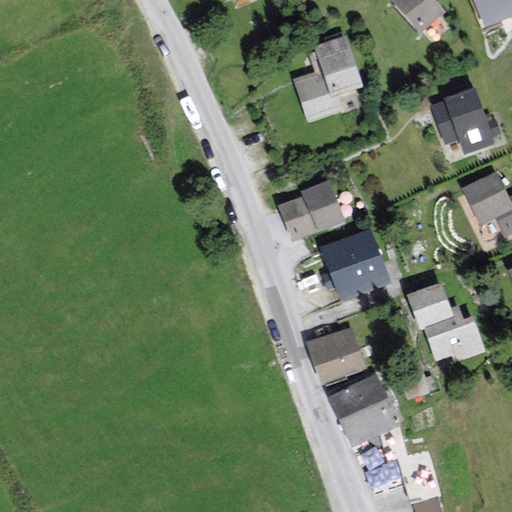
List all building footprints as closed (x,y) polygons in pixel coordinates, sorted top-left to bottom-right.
[(435,0),(401,0),(398,3),(424,34),(447,14),(435,0)] [(511,0),(475,0),(486,25),(511,13),(511,0)] [(324,75),(297,83),(310,127),(360,112),(355,98),(370,94),(353,39),(317,50),(324,75)] [(484,95),(437,110),(454,162),(500,147),(484,95)] [(511,196),(502,176),(468,192),(485,229),(511,215),(511,196)] [(334,187),(284,207),(298,243),(349,223),(334,187)] [(376,237),(326,255),(343,304),(393,286),(376,237)] [(450,289),(411,302),(433,366),(487,347),(477,317),(461,322),(450,289)] [(354,330),(313,345),(326,381),(367,366),(354,330)] [(380,378),(334,401),(358,451),(404,429),(380,378)] [(429,457),(403,465),(414,503),(441,496),(429,457)] [(441,511),(439,501),(417,506),(418,511),(441,511)]
